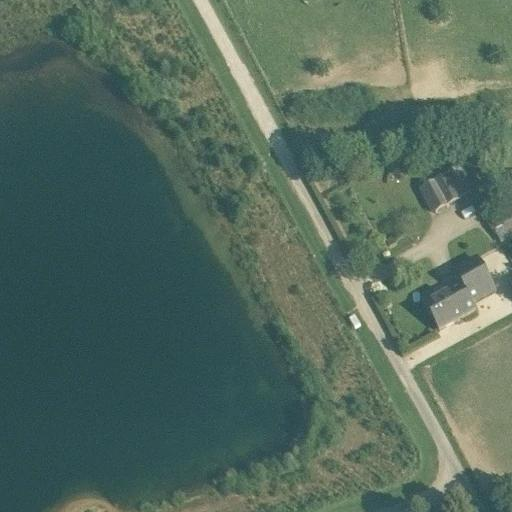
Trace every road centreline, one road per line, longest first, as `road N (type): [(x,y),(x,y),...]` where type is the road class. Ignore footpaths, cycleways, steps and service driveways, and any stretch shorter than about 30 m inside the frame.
road 1 (track): [(203,0),(465,482)]
road 2 (track): [(362,288),(478,217)]
